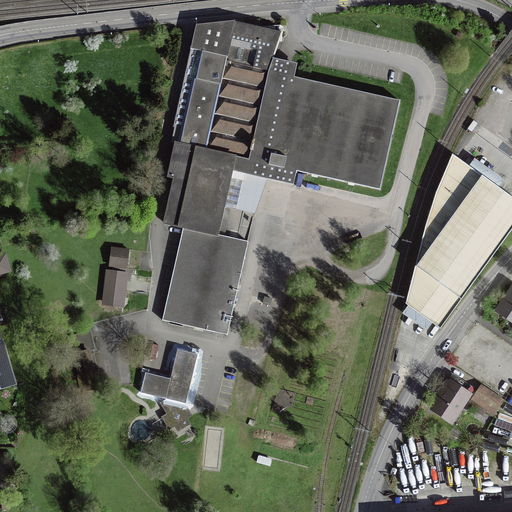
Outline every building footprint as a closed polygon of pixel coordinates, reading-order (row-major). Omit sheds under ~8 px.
[(297,170),(305,172),(379,189),(399,101),(294,77),(297,64),(273,58),(279,42),(282,42),(282,39),(282,38),(282,37),(282,36),(281,35),(283,32),(275,30),(276,25),(263,26),(263,27),(236,20),(196,24),(173,127),(174,127),(171,142),(176,143),(169,176),(175,177),(165,223),(183,227),(162,320),(227,335),(249,241),(218,234),(232,170),(293,184),(297,170)] [(511,228),(511,198),(453,155),(437,193),(426,226),(406,303),(440,328),(511,228)] [(110,266),(126,268),(128,249),(112,247),(110,266)] [(125,272),(110,270),(108,294),(122,295),(125,272)] [(511,287),(496,310),(511,320),(511,287)] [(253,317),(267,320),(271,306),(256,302),(253,317)] [(73,355),(92,350),(95,349),(91,332),(69,338),(73,355)] [(0,383),(16,383),(4,342),(0,343),(0,383)] [(188,409),(184,403),(186,403),(198,354),(178,349),(170,379),(146,373),(141,392),(168,399),(162,403),(178,430),(189,423),(186,418),(189,416),(185,411),(188,409)] [(82,391),(101,386),(92,350),(73,355),(82,391)] [(434,409),(451,420),(472,388),(452,374),(446,383),(443,381),(428,404),(434,408),(434,409)] [(493,415),(504,400),(481,385),(471,400),(493,415)]
